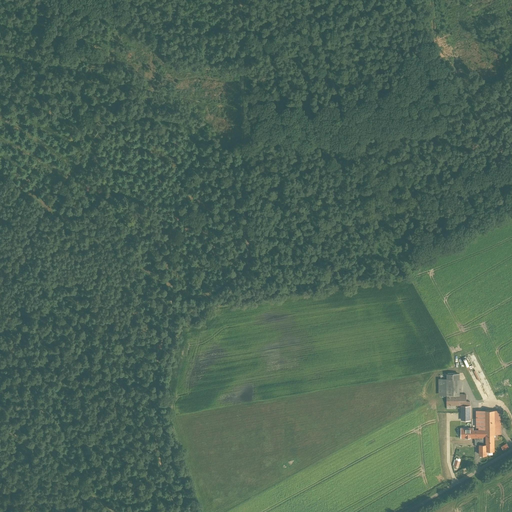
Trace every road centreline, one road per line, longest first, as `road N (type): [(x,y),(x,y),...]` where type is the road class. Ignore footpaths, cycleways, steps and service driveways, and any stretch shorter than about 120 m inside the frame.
road 1 (track): [(238,0),(244,254),(237,276),(205,293),(178,289),(51,208)]
road 2 (track): [(115,511),(0,424)]
road 3 (unclassified): [(511,450),(405,511)]
